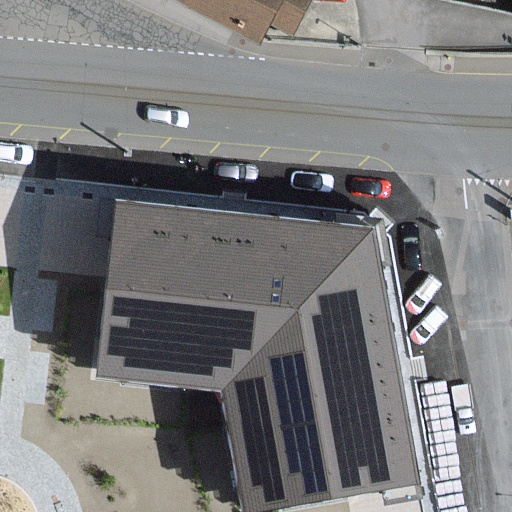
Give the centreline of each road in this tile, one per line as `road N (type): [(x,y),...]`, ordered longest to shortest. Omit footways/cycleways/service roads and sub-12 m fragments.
road 1 (residential): [(462,122),(505,511)]
road 2 (primary): [(462,122),(78,89)]
